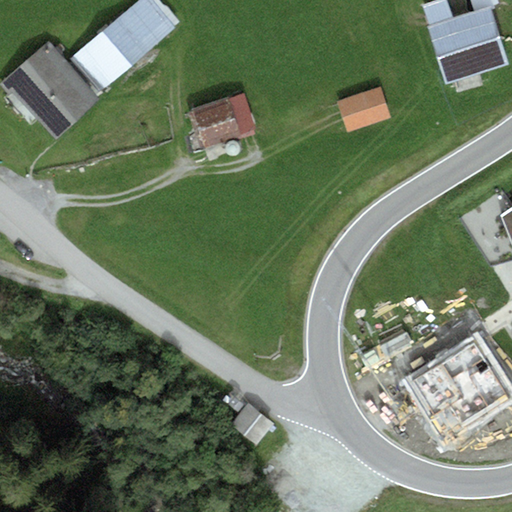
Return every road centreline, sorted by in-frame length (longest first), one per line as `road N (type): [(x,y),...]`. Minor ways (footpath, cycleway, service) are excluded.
road 1 (residential): [(334,400),(316,406),(257,389),(99,282),(0,197)]
road 2 (tertiary): [(334,400),(322,316),(347,253),(391,208),(511,131)]
road 3 (tertiary): [(511,474),(474,482),(411,472),(363,441),(334,400)]
